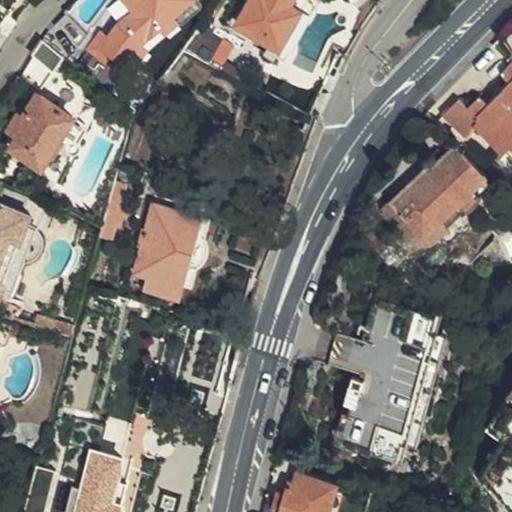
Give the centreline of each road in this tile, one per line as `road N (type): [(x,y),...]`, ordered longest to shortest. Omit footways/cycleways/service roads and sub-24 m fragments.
road 1 (primary): [(225,511),(288,283),(317,209),(361,138)]
road 2 (primary): [(361,138),(493,0)]
road 3 (residential): [(361,138),(350,117),(354,81),(411,0)]
